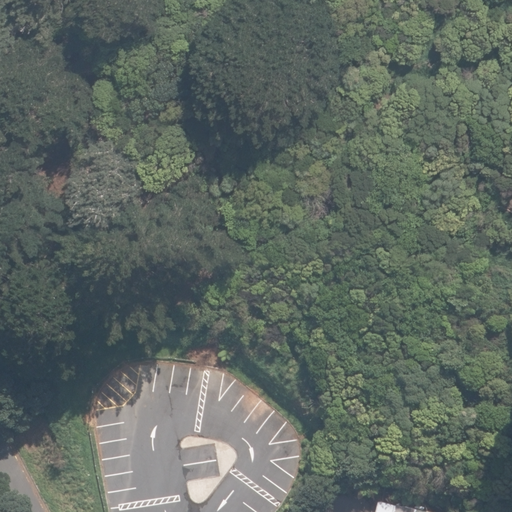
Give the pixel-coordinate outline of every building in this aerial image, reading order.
[(127,360),(126,377),(148,378),(147,388),(206,393),(208,367),(127,360)] [(101,385),(71,392),(81,437),(111,430),(101,385)] [(271,407),(255,388),(191,443),(208,462),(271,407)] [(320,454),(292,414),(245,447),(272,487),(320,454)] [(421,511),(380,502),(377,511),(421,511)]
